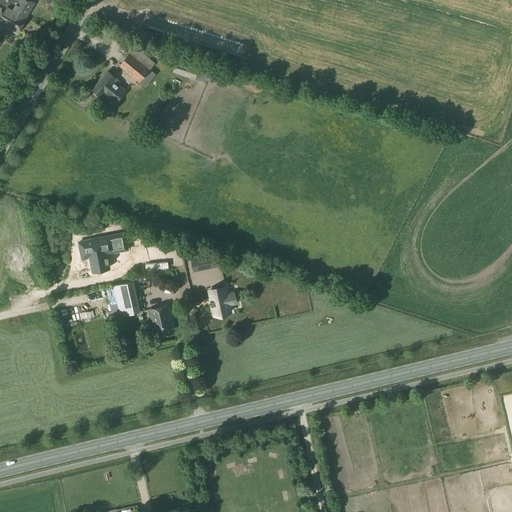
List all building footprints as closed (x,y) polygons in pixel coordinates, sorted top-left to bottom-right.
[(0,0),(0,7),(2,9),(0,12),(0,24),(17,34),(26,18),(25,17),(34,3),(33,2),(34,0),(0,0)] [(129,52),(130,53),(149,69),(155,64),(134,47),(129,52)] [(130,53),(118,66),(139,83),(150,70),(149,69),(130,53)] [(177,60),(173,72),(195,80),(199,67),(177,60)] [(126,90),(114,80),(116,78),(107,71),(92,90),(101,97),(103,94),(116,104),(126,90)] [(127,249),(123,233),(78,243),(82,259),(90,257),(93,271),(109,268),(106,253),(127,249)] [(214,255),(191,260),(194,272),(216,267),(214,255)] [(227,269),(226,260),(216,261),(217,270),(227,269)] [(133,281),(114,286),(120,316),(140,312),(133,281)] [(216,289),(209,291),(214,315),(230,312),(225,287),(218,289),(216,289)] [(169,305),(148,310),(154,337),(175,332),(169,305)] [(241,448),(242,459),(254,458),(253,447),(241,448)] [(230,452),(222,453),(224,463),(231,461),(230,452)]
